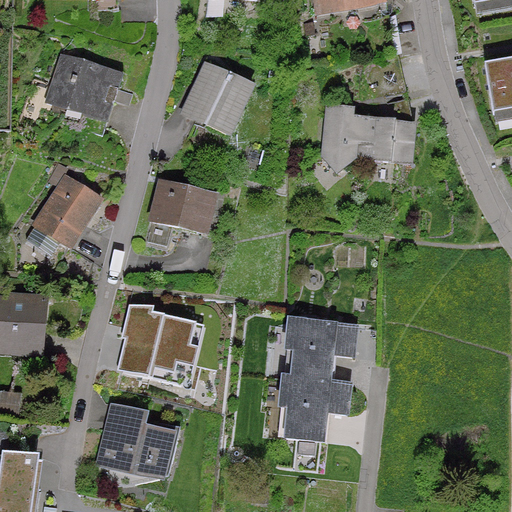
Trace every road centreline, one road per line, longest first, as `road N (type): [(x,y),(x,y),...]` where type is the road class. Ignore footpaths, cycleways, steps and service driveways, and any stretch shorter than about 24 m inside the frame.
road 1 (residential): [(64,487),(165,30),(165,0)]
road 2 (residential): [(511,238),(457,139),(422,0)]
